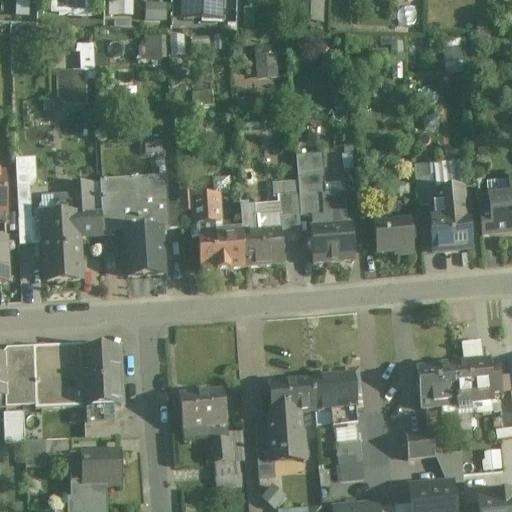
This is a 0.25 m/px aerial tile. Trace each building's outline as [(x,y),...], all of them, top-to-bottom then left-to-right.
[(15,0),(15,17),(31,17),(31,0),(15,0)] [(51,0),(51,14),(77,14),(78,2),(90,3),(89,0),(51,0)] [(133,17),(133,0),(108,0),(108,16),(133,17)] [(178,0),(178,22),(224,22),(224,0),(178,0)] [(308,23),(327,22),(325,0),(323,0),(307,1),(308,23)] [(166,22),(166,4),(146,4),(146,21),(166,22)] [(166,61),(165,39),(145,40),(146,49),(138,50),(139,63),(166,61)] [(77,47),(76,55),(79,55),(80,74),(94,73),(94,72),(93,57),(93,47),(77,47)] [(460,50),(444,51),(445,65),(461,64),(460,50)] [(256,56),(257,80),(280,79),(279,55),(256,56)] [(93,57),(94,72),(109,71),(109,61),(104,61),(104,57),(93,57)] [(322,157),(296,159),(298,189),(298,199),(300,217),(300,219),(311,219),(322,218),(320,199),(325,199),(325,198),(323,174),(323,173),(322,157)] [(16,159),(19,202),(31,201),(30,185),(38,185),(35,158),(16,159)] [(434,166),(415,168),(418,209),(433,208),(438,207),(437,193),(434,166)] [(165,180),(100,184),(100,186),(101,218),(102,236),(125,235),(125,234),(160,231),(160,233),(169,232),(167,208),(165,180)] [(509,204),(487,207),(488,214),(479,214),(481,240),(511,236),(511,181),(507,182),(509,204)] [(90,186),(69,187),(71,217),(71,219),(92,218),(90,186)] [(100,186),(90,186),(92,218),(101,218),(100,186)] [(298,189),(284,190),(285,200),(298,199),(298,189)] [(438,207),(433,208),(434,223),(430,224),(433,256),(470,252),(467,220),(465,220),(462,191),(437,193),(438,207)] [(344,196),(325,198),(325,199),(320,199),(322,218),(311,219),(312,231),(347,228),(344,196)] [(59,198),(40,199),(40,205),(36,214),(36,220),(59,218),(59,198)] [(285,200),(278,201),(279,221),(299,219),(300,219),(300,217),(298,199),(285,200)] [(216,201),(194,203),(196,229),(213,228),(218,227),(216,201)] [(179,207),(167,208),(169,232),(181,231),(179,207)] [(253,209),(239,210),(241,237),(242,237),(255,236),(255,233),(258,231),(257,223),(254,221),(253,209)] [(36,220),(35,220),(37,244),(44,244),(47,287),(80,285),(77,237),(102,236),(101,218),(92,218),(71,219),(71,217),(59,218),(36,220)] [(279,221),(280,235),(281,235),(281,244),(299,243),(299,232),(301,232),(299,219),(279,221)] [(410,223),(374,226),(376,256),(394,255),(394,259),(413,258),(410,223)] [(213,228),(196,229),(200,274),(244,271),(242,237),(241,237),(213,239),(213,228)] [(312,231),(310,231),(313,266),(354,263),(351,228),(312,231)] [(160,231),(125,234),(125,235),(128,279),(162,277),(160,233),(160,231)] [(255,236),(242,237),(244,271),(283,268),(281,244),(281,235),(280,235),(255,236)] [(0,241),(0,286),(8,287),(6,241),(0,241)] [(80,348),(5,352),(2,357),(2,358),(3,358),(6,400),(7,411),(35,410),(35,413),(82,411),(84,411),(80,354),(80,348)] [(80,354),(84,411),(124,409),(120,353),(80,354)] [(487,363),(451,367),(455,404),(456,403),(457,419),(476,417),(476,412),(482,411),(481,406),(492,405),(491,397),(501,395),(499,379),(489,380),(487,363)] [(451,367),(416,371),(421,413),(456,409),(455,404),(451,367)] [(353,379),(311,383),(314,416),(330,414),(332,432),(357,429),(355,411),(356,411),(353,379)] [(311,383),(270,388),(273,418),(273,421),(299,418),(314,416),(311,383)] [(222,394),(178,399),(182,434),(208,431),(213,468),(230,466),(222,394)] [(23,415),(3,416),(4,448),(24,447),(23,415)] [(299,418),(273,421),(273,418),(270,418),(267,422),(268,428),(270,468),(273,468),(305,465),(304,438),(301,436),(299,418)] [(119,425),(84,426),(85,442),(119,441),(119,425)] [(268,428),(243,430),(246,474),(273,472),(273,468),(270,468),(268,428)] [(432,436),(405,439),(408,463),(434,460),(432,436)] [(71,443),(44,444),(45,459),(71,458),(71,443)] [(360,444),(336,447),(339,470),(362,467),(360,444)] [(483,452),(484,471),(501,470),(500,451),(483,452)] [(120,455),(81,456),(83,501),(67,501),(66,511),(104,511),(104,489),(121,489),(120,455)] [(230,466),(213,468),(214,479),(231,477),(230,466)] [(453,511),(451,487),(410,491),(411,508),(411,511),(453,511)] [(496,497),(476,499),(477,511),(503,511),(502,494),(495,495),(496,497)] [(511,511),(511,495),(508,496),(508,494),(502,494),(503,511),(511,511)]
